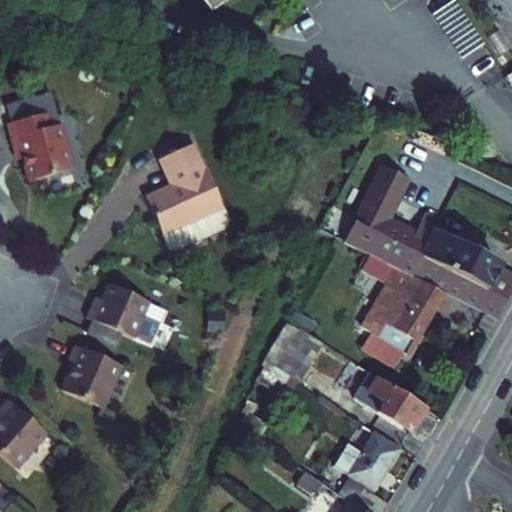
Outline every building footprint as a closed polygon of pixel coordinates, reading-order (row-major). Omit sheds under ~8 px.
[(511,80),(499,60),(483,70),(498,94),(511,85),(511,80)] [(0,132),(0,137),(6,162),(13,160),(15,168),(20,190),(64,180),(45,102),(0,115),(4,131),(0,132)] [(180,154),(152,168),(165,194),(158,197),(134,209),(159,259),(165,261),(215,237),(218,230),(180,154)] [(8,170),(15,168),(13,160),(6,162),(8,170)] [(165,194),(152,168),(145,171),(158,197),(165,194)] [(367,172),(331,249),(332,249),(357,261),(431,296),(485,322),(495,303),(474,293),(393,257),(400,240),(373,227),(394,186),(367,172)] [(407,226),(404,232),(419,239),(422,233),(407,226)] [(400,240),(393,257),(474,293),(495,303),(507,279),(419,239),(404,232),(400,240)] [(431,296),(357,261),(350,275),(377,288),(352,333),(397,358),(431,296)] [(82,312),(76,326),(81,329),(111,342),(123,348),(139,312),(98,294),(91,309),(89,315),(82,312)] [(85,306),(82,312),(89,315),(91,309),(85,306)] [(81,329),(75,344),(105,357),(111,342),(81,329)] [(299,341),(280,329),(265,354),(262,353),(257,364),(269,372),(275,362),(283,367),(299,341)] [(111,376),(63,354),(57,369),(64,372),(61,378),(51,400),(92,418),(111,376)] [(54,375),(61,378),(64,372),(57,369),(54,375)] [(415,414),(358,378),(349,394),(355,397),(349,406),(400,439),(415,414)] [(36,442),(0,410),(0,471),(6,477),(36,442)] [(232,431),(243,439),(251,426),(237,417),(229,430),(232,431)] [(243,439),(232,431),(226,440),(238,449),(243,439)] [(344,481),(331,500),(338,504),(348,511),(377,511),(380,508),(363,498),(391,453),(366,438),(352,458),(339,450),(326,470),(344,481)]
